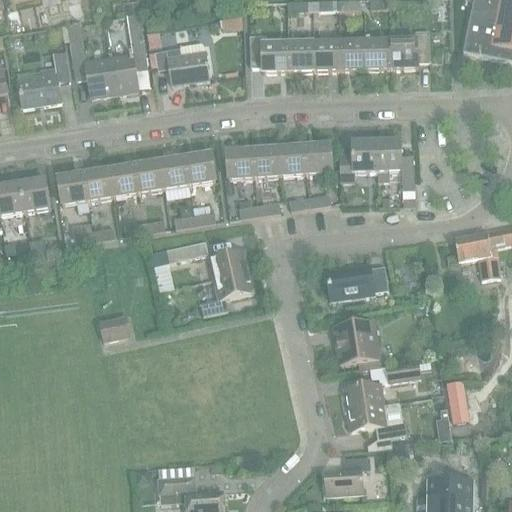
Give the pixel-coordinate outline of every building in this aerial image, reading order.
[(511,0),(475,0),(466,49),(465,58),(511,66),(511,0)] [(340,17),(360,17),(360,5),(339,6),(340,17)] [(372,16),(391,16),(391,5),(371,5),(372,16)] [(321,18),(340,17),(339,6),(321,6),(321,18)] [(288,18),(310,18),(310,7),(288,7),(288,18)] [(109,64),(115,99),(138,95),(135,76),(147,75),(141,34),(139,18),(127,20),(129,36),(133,60),(109,64)] [(86,67),(82,43),(80,27),(67,29),(70,45),(76,84),(88,83),(90,102),(115,99),(109,64),(86,67)] [(430,70),(430,49),(430,37),(418,37),(418,44),(392,45),(393,77),(419,76),(419,70),(430,70)] [(158,52),(156,39),(147,40),(149,53),(158,52)] [(251,41),(251,49),(252,73),(264,73),(265,80),(290,79),(289,48),(264,48),(264,41),(251,41)] [(367,46),(368,77),(393,77),(392,45),(367,46)] [(341,78),(341,46),(316,47),(317,79),(341,78)] [(368,77),(367,46),(341,46),(341,78),(368,77)] [(206,56),(205,56),(203,49),(201,47),(181,50),(180,53),(155,56),(158,75),(170,74),(173,90),(210,85),(206,56)] [(289,48),(290,79),(317,79),(316,47),(289,48)] [(58,87),(70,86),(66,56),(53,58),(55,73),(42,75),(43,81),(18,84),(22,113),(61,107),(58,87)] [(377,145),(378,178),(403,177),(403,186),(416,185),(415,156),(403,157),(402,144),(377,145)] [(378,178),(377,145),(353,145),(354,159),(341,159),(342,189),(356,188),(355,179),(378,178)] [(304,149),(307,180),(333,178),(331,147),(304,149)] [(307,180),(304,149),(279,151),(281,182),(307,180)] [(253,153),(255,184),(281,182),(279,151),(253,153)] [(255,184),(253,153),(227,155),(229,186),(255,184)] [(185,161),(190,191),(216,187),(211,157),(185,161)] [(159,165),(164,195),(190,191),(185,161),(159,165)] [(134,169),(138,199),(164,195),(159,165),(134,169)] [(138,199),(134,169),(109,173),(114,203),(138,199)] [(83,177),(88,207),(114,203),(109,173),(83,177)] [(88,207),(83,177),(58,181),(63,211),(88,207)] [(21,187),(25,217),(51,213),(46,183),(21,187)] [(0,220),(25,217),(21,187),(0,190),(0,220)] [(329,199),(309,202),(311,211),(331,208),(329,199)] [(311,211),(309,202),(289,205),(291,215),(311,211)] [(279,207),(259,210),(260,220),(280,216),(279,207)] [(240,223),(260,220),(259,210),(239,213),(240,223)] [(214,217),(194,220),(196,230),(216,226),(214,217)] [(176,233),(196,230),(194,220),(174,223),(176,233)] [(163,225),(144,228),(145,238),(165,235),(163,225)] [(125,241),(145,238),(144,228),(124,231),(125,241)] [(113,233),(93,236),(95,246),(114,243),(113,233)] [(509,245),(511,244),(511,233),(457,243),(461,267),(477,264),(481,285),(501,282),(497,252),(510,249),(509,245)] [(75,249),(95,246),(93,236),(73,239),(75,249)] [(45,243),(30,245),(32,256),(46,254),(45,243)] [(32,256),(30,245),(15,248),(17,258),(32,256)] [(167,255),(170,268),(209,259),(206,246),(167,255)] [(214,284),(250,276),(246,255),(210,263),(214,284)] [(159,266),(167,264),(165,256),(158,257),(159,266)] [(376,297),(389,295),(385,272),(372,274),(372,269),(326,276),(331,305),(376,299),(376,297)] [(250,276),(214,284),(219,303),(200,307),(203,321),(229,315),(226,303),(255,297),(250,276)] [(103,347),(132,341),(127,320),(99,326),(103,347)] [(342,344),(346,370),(380,364),(374,325),(335,331),(337,345),(342,344)] [(387,373),(390,388),(421,383),(419,368),(387,373)] [(345,394),(348,416),(385,410),(382,388),(345,394)] [(385,410),(348,416),(352,437),(382,432),(384,444),(409,440),(407,427),(389,430),(385,410)] [(362,474),(370,473),(369,461),(344,463),(345,474),(325,476),(327,500),(364,498),(362,474)] [(186,511),(222,511),(222,496),(196,498),(194,483),(159,485),(161,510),(187,508),(186,511)] [(472,511),(473,485),(428,484),(428,503),(418,503),(418,506),(416,507),(416,511),(472,511)]
